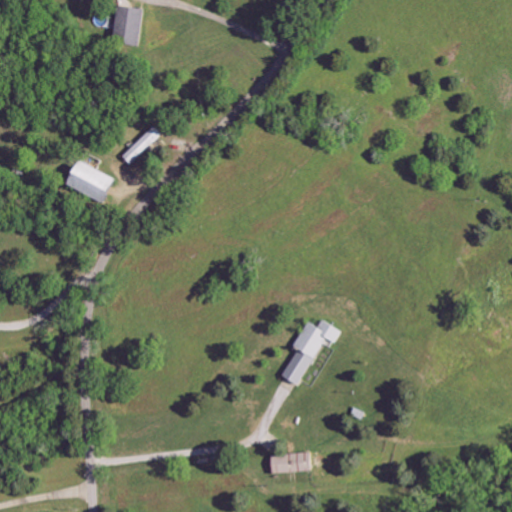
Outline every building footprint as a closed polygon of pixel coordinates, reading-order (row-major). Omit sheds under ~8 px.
[(118,43),(144,46),(149,10),(124,6),(118,43)] [(129,158),(137,166),(169,136),(162,128),(129,158)] [(125,182),(90,163),(77,187),(112,205),(125,182)] [(288,378),(305,387),(331,339),(342,344),(348,333),(327,322),(323,328),(312,323),(300,347),(303,349),(288,378)] [(279,474),(318,474),(318,455),(278,456),(279,474)]
